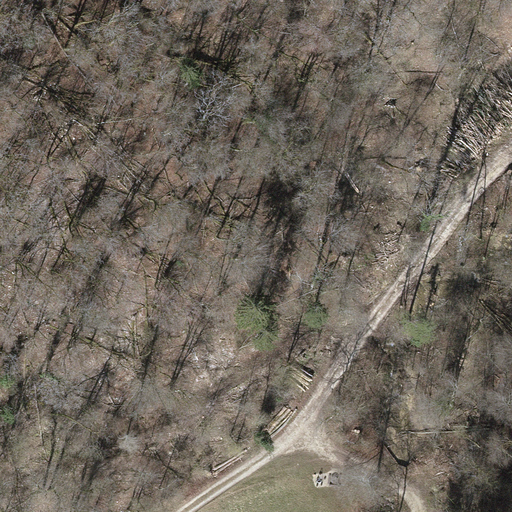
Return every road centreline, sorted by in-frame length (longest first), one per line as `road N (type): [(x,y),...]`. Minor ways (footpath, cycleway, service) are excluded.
road 1 (track): [(176,511),(306,434),(378,305),(511,155)]
road 2 (track): [(413,511),(403,479),(306,434)]
